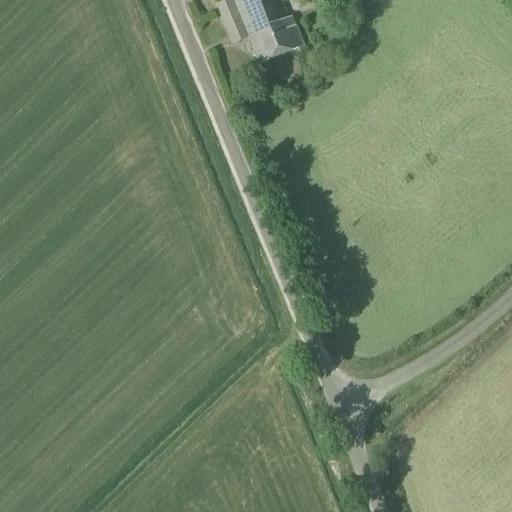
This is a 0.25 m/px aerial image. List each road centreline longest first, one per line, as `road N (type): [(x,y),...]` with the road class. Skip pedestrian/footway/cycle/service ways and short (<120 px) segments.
road 1 (unclassified): [(339,402),(174,0)]
road 2 (unclassified): [(511,296),(463,339),(339,402)]
